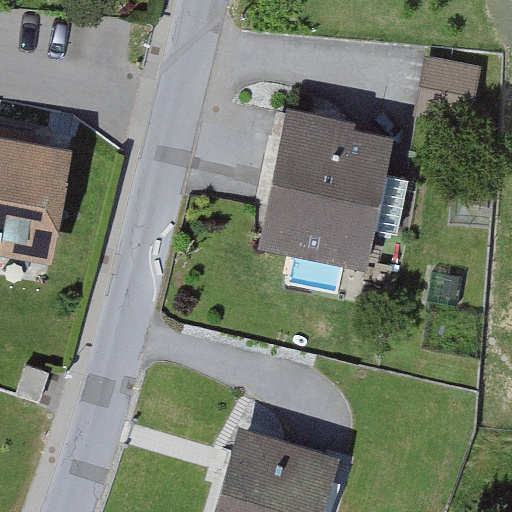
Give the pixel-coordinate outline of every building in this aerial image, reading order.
[(467,119),(477,69),(427,60),(417,109),(467,119)] [(346,139),(349,125),(295,116),(274,236),(360,251),(365,224),(396,229),(405,178),(374,173),(379,145),(346,139)] [(0,238),(42,246),(58,153),(26,148),(29,132),(0,126),(0,238)] [(20,394),(41,401),(51,370),(30,364),(20,394)] [(304,511),(321,455),(241,433),(218,511),(304,511)]
